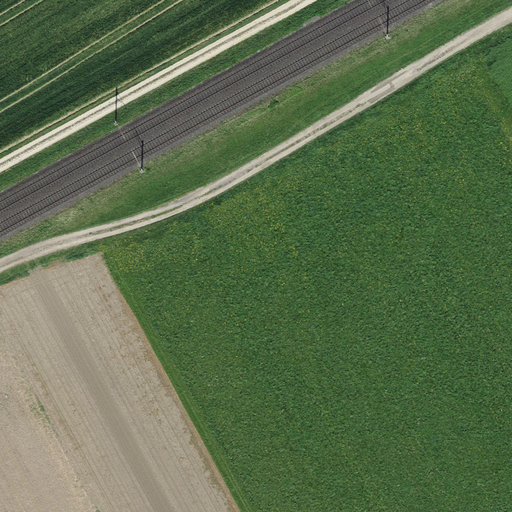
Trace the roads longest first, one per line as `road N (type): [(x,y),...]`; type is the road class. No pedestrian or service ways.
road 1 (track): [(511,15),(218,187),(0,266)]
road 2 (track): [(0,167),(304,0)]
